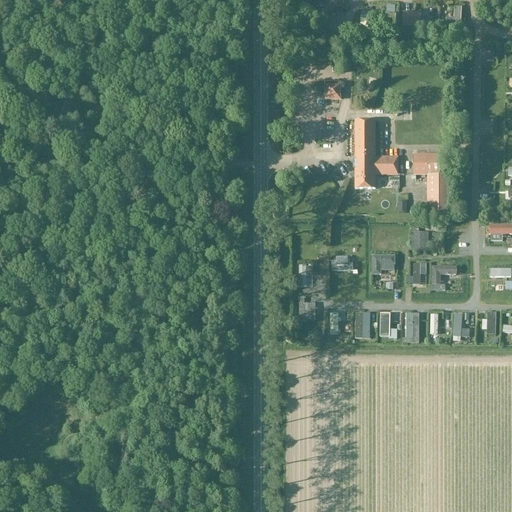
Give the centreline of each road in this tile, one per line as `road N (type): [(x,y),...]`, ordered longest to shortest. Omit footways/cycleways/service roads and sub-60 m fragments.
road 1 (primary): [(260,511),(260,0)]
road 2 (unknown): [(478,34),(469,305),(325,305),(323,246)]
road 3 (track): [(82,0),(113,35),(115,79),(140,135),(130,222),(120,240),(121,286)]
road 4 (track): [(35,281),(63,121),(110,0)]
road 5 (track): [(132,315),(156,511)]
road 6 (track): [(161,166),(162,135),(141,66),(182,0)]
road 7 (track): [(127,288),(180,266),(169,249),(172,168)]
road 8 (track): [(0,425),(35,281)]
